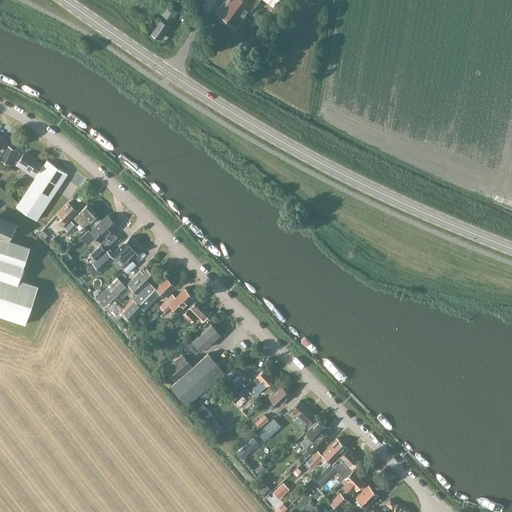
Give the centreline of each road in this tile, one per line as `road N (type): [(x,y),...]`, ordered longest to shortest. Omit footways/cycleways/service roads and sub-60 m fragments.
road 1 (residential): [(432,501),(97,173),(0,107)]
road 2 (primary): [(511,249),(260,130),(63,0)]
